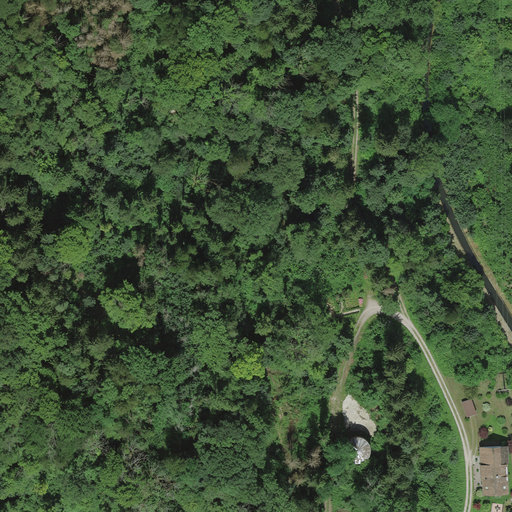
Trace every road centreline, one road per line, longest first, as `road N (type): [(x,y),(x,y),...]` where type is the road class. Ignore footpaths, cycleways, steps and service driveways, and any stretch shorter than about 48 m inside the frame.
road 1 (track): [(294,511),(252,339),(214,261),(155,187),(131,201),(159,284),(163,342)]
road 2 (track): [(337,0),(353,62),(355,198),(407,321)]
road 3 (track): [(407,321),(376,309),(350,345),(340,373),(328,511)]
road 4 (track): [(464,511),(469,462),(426,349),(407,321)]
